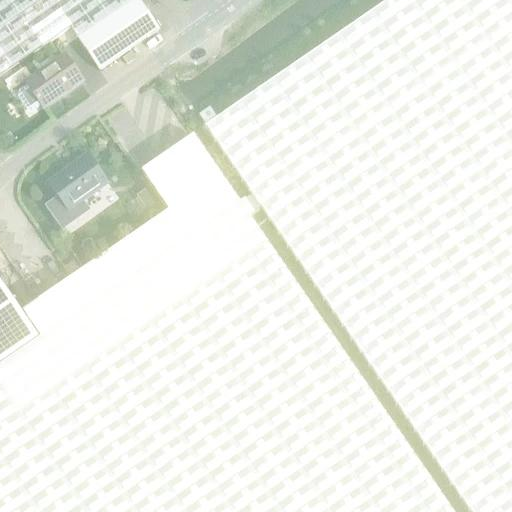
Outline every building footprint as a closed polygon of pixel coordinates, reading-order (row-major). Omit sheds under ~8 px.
[(0,0),(0,77),(72,29),(78,40),(136,0),(0,0)] [(160,30),(138,0),(136,0),(78,40),(100,71),(160,30)] [(511,511),(511,0),(392,0),(221,118),(206,129),(252,196),(469,511),(511,511)] [(127,65),(136,59),(132,53),(123,59),(127,65)] [(26,83),(28,87),(22,91),(20,98),(29,110),(37,112),(43,107),(43,108),(83,80),(65,54),(26,83)] [(0,367),(239,203),(194,137),(142,173),(169,213),(71,280),(38,303),(21,315),(0,284),(0,367)] [(59,197),(45,208),(62,231),(90,212),(83,201),(108,183),(88,155),(49,183),(59,197)] [(239,203),(0,367),(0,511),(451,511),(308,303),(239,203)]
